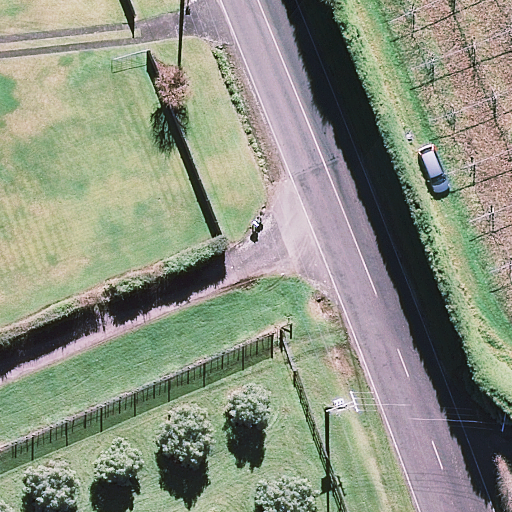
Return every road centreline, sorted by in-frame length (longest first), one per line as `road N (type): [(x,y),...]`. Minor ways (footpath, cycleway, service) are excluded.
road 1 (unclassified): [(256,0),(448,511)]
road 2 (unknown): [(323,177),(0,318)]
